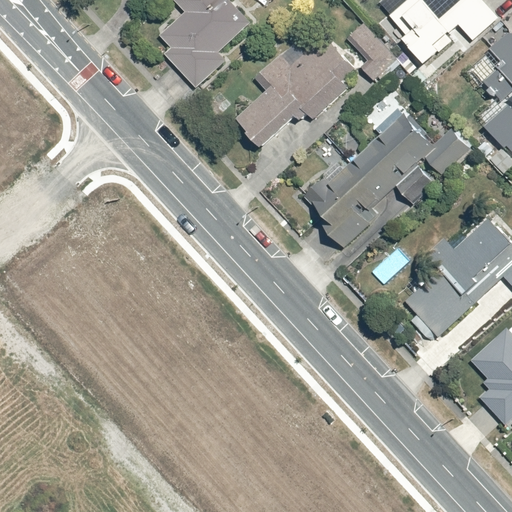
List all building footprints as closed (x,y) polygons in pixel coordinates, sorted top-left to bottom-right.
[(164,53),(198,88),(228,60),(219,53),(254,23),(231,0),(174,0),(186,12),(162,33),(172,45),(164,53)] [(402,42),(425,65),(466,32),(474,41),(500,18),(485,0),(411,0),(391,17),(409,36),(402,42)] [(401,57),(365,20),(347,37),(363,53),(355,61),(374,82),(401,57)] [(511,32),(507,32),(491,49),(508,64),(485,81),(507,99),(511,94),(511,106),(510,105),(488,127),(511,151),(511,32)] [(239,118),(262,148),(304,112),(314,121),(351,87),(344,82),(358,69),(329,37),(293,65),(282,53),(256,78),(269,94),(239,118)] [(436,145),(406,114),(331,183),(328,177),(307,196),(326,217),(321,222),(345,246),(373,224),(365,216),(428,160),(444,172),(472,149),(451,131),(436,145)] [(456,248),(448,238),(427,255),(440,270),(405,301),(441,338),(506,279),(511,284),(511,241),(489,218),(456,248)] [(482,399),(508,427),(511,423),(511,333),(509,330),(475,362),(491,379),(485,384),(492,390),(482,399)]
